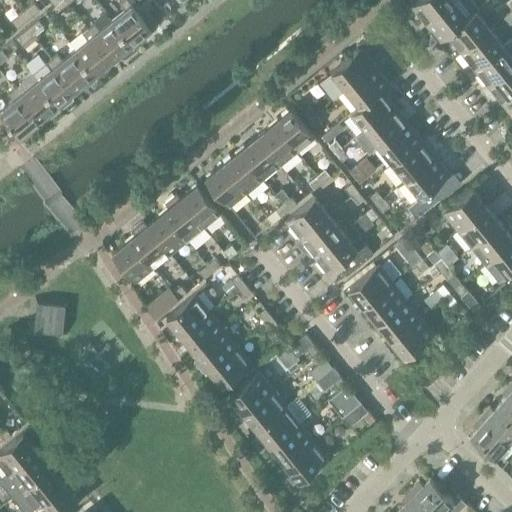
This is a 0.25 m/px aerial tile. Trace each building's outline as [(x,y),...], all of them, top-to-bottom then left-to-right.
[(70,0),(55,0),(53,2),(59,10),(71,0),(70,0)] [(125,8),(113,18),(135,46),(148,36),(145,32),(168,14),(171,11),(171,6),(167,1),(145,19),(129,0),(122,0),(120,2),(125,8)] [(418,0),(412,5),(426,23),(453,0),(418,0)] [(440,40),(448,34),(447,33),(469,16),(468,15),(476,9),(478,7),(472,0),(453,0),(426,23),(440,40)] [(34,1),(23,10),(29,18),(40,8),(34,1)] [(461,50),(490,26),(476,9),(468,15),(469,16),(447,33),(448,34),(461,50)] [(29,18),(23,10),(12,19),(18,27),(29,18)] [(27,27),(34,35),(45,25),(39,18),(27,27)] [(95,22),(89,27),(114,57),(120,52),(123,56),(135,46),(113,18),(100,28),(95,22)] [(461,50),(474,67),(504,43),(490,26),(461,50)] [(22,44),(34,35),(27,27),(16,36),(22,44)] [(88,38),(75,48),(98,76),(111,66),(108,63),(114,57),(89,27),(82,32),(88,38)] [(474,67),(488,84),(511,64),(511,38),(511,37),(504,43),(474,67)] [(346,88),(375,64),(361,47),(332,71),(346,88)] [(58,52),(51,57),(76,87),(82,82),(86,86),(98,76),(75,48),(63,58),(58,52)] [(51,57),(33,72),(61,106),(73,96),(70,92),(76,87),(51,57)] [(381,87),(382,88),(389,82),(375,64),(346,88),(359,104),(359,105),(381,87)] [(511,64),(488,84),(501,100),(511,91),(511,64)] [(33,72),(14,87),(39,118),(45,113),(48,116),(61,106),(33,72)] [(13,99),(0,109),(23,137),(36,126),(33,123),(39,118),(14,87),(8,92),(13,99)] [(366,128),(395,104),(382,88),(381,87),(359,105),(359,104),(351,110),(366,128)] [(511,91),(501,100),(511,113),(511,91)] [(366,128),(356,135),(370,152),(379,145),(409,121),(395,104),(366,128)] [(302,110),(309,118),(315,113),(309,105),(302,110)] [(291,107),(274,121),(298,150),(315,136),(291,107)] [(309,118),(315,126),(322,121),(315,113),(309,118)] [(321,134),(327,141),(344,127),(338,120),(321,134)] [(257,134),(281,164),(298,150),(274,121),(257,134)] [(393,161),(422,138),(409,121),(379,145),(393,161)] [(240,148),(264,177),(281,164),(257,134),(240,148)] [(329,144),(336,152),(343,146),(336,138),(329,144)] [(406,178),(436,154),(422,138),(393,161),(406,178)] [(336,152),(342,160),(349,154),(343,146),(336,152)] [(240,148),(223,161),(247,191),(264,177),(240,148)] [(416,217),(440,198),(431,187),(450,172),(436,154),(406,178),(420,196),(408,206),(416,217)] [(206,176),(230,205),(247,191),(223,161),(206,176)] [(349,169),(356,177),(363,171),(356,163),(349,169)] [(325,168),(317,175),(323,181),(331,175),(325,168)] [(323,181),(317,175),(309,181),(315,188),(323,181)] [(352,195),(358,189),(352,181),(345,187),(352,195)] [(198,182),(180,196),(204,226),(222,211),(198,182)] [(283,201),(289,196),(282,186),(276,191),(283,201)] [(458,228),(487,205),(473,187),(444,211),(458,228)] [(358,189),(352,195),(358,203),(365,197),(358,189)] [(370,194),(377,202),(383,197),(377,189),(370,194)] [(292,195),(284,202),(289,209),(297,202),(292,195)] [(300,237),(329,213),(315,195),(286,219),(300,236),(300,237)] [(204,226),(180,196),(164,210),(187,239),(204,226)] [(383,197),(377,202),(383,210),(390,205),(383,197)] [(289,209),(284,202),(276,208),(281,215),(289,209)] [(471,245),(501,221),(487,205),(458,228),(471,245)] [(379,214),(372,206),(365,212),(372,220),(379,214)] [(276,208),(267,215),(272,222),(281,215),(276,208)] [(187,239),(164,210),(147,223),(170,253),(187,239)] [(313,253),(343,230),(329,213),(300,237),(300,236),(296,239),(305,250),(308,251),(310,249),(313,253)] [(264,229),(272,222),(267,215),(259,222),(264,229)] [(511,235),(501,221),(471,245),(485,262),(511,240),(511,235)] [(147,223),(130,237),(154,266),(170,253),(147,223)] [(343,230),(313,253),(328,271),(338,263),(347,273),(374,252),(360,235),(352,241),(343,230)] [(412,264),(422,257),(404,235),(394,243),(412,264)] [(154,266),(130,237),(112,251),(136,280),(154,266)] [(421,245),(427,253),(434,247),(427,239),(421,245)] [(511,240),(485,262),(499,279),(511,269),(511,240)] [(229,257),(237,250),(232,243),(224,250),(229,257)] [(383,252),(390,260),(401,251),(394,243),(383,252)] [(434,262),(437,265),(441,270),(448,264),(441,256),(434,262)] [(207,264),(208,265),(213,270),(221,264),(215,257),(207,264)] [(423,257),(416,262),(422,270),(429,265),(423,257)] [(364,304),(393,280),(379,263),(349,287),(364,304)] [(207,264),(205,265),(199,270),(205,277),(213,270),(208,265),(207,264)] [(441,270),(454,287),(461,281),(448,264),(441,270)] [(245,281),(238,273),(232,279),(238,287),(245,281)] [(223,285),(228,293),(236,286),(230,279),(223,285)] [(393,280),(364,304),(377,321),(407,297),(393,280)] [(245,281),(238,287),(245,295),(251,289),(245,281)] [(461,281),(454,287),(461,295),(468,289),(461,281)] [(443,296),(450,290),(443,282),(436,288),(443,296)] [(168,284),(144,303),(154,317),(179,298),(173,291),(168,284)] [(173,291),(179,298),(187,291),(181,284),(173,291)] [(468,289),(461,295),(472,309),(479,303),(468,289)] [(450,290),(443,296),(449,304),(456,298),(450,290)] [(196,291),(167,315),(181,333),(210,309),(196,291)] [(67,301),(62,305),(40,302),(34,295),(33,297),(39,304),(37,326),(32,330),(33,331),(38,327),(60,329),(66,337),(67,336),(61,328),(63,306),(68,303),(67,301)] [(407,297),(377,321),(391,338),(420,314),(407,297)] [(265,320),(272,315),(266,307),(259,312),(265,320)] [(210,309),(181,333),(194,350),(224,326),(210,309)] [(420,314),(391,338),(405,355),(434,332),(420,314)] [(279,323),(275,319),(272,315),(265,320),(272,328),(279,323)] [(224,326),(194,350),(198,354),(197,356),(195,360),(203,370),(208,367),(237,343),(224,326)] [(313,355),(320,349),(314,341),(313,342),(306,332),(294,342),(289,337),(285,340),(297,355),(307,347),(313,355)] [(237,343),(208,367),(222,384),(252,360),(237,343)] [(333,366),(326,358),(327,357),(320,349),(313,355),(320,363),(308,372),(315,381),(333,366)] [(340,388),(347,383),(341,375),(340,375),(333,366),(315,381),(322,390),(334,380),(340,388)] [(244,411),(273,387),(259,370),(230,393),(244,411)] [(511,411),(511,382),(511,381),(502,391),(506,394),(500,401),(511,411)] [(340,388),(327,399),(334,407),(354,391),(347,383),(340,388)] [(257,428),(287,404),(273,387),(244,411),(257,428)] [(361,400),(354,391),(334,407),(341,416),(361,400)] [(287,404),(257,428),(271,445),(300,421),(311,412),(298,395),(287,404)] [(341,416),(349,425),(362,415),(369,409),(361,400),(341,416)] [(482,413),(510,439),(511,437),(511,411),(500,401),(494,408),(490,404),(482,413)] [(375,417),(369,409),(362,415),(368,423),(375,417)] [(495,456),(510,439),(482,413),(473,423),(477,426),(470,434),(495,456)] [(285,461),(314,437),(300,421),(271,445),(285,461)] [(6,426),(0,430),(0,435),(3,440),(11,433),(6,426)] [(0,462),(8,473),(38,449),(23,431),(0,450),(0,462)] [(299,479),(328,455),(314,437),(285,461),(289,466),(287,468),(286,473),(293,482),(298,478),(299,479)] [(38,449),(8,473),(0,479),(14,496),(51,466),(38,449)] [(51,466),(14,496),(27,511),(28,511),(35,506),(65,482),(51,466)] [(435,511),(452,511),(464,500),(456,492),(452,496),(431,476),(423,483),(420,479),(411,488),(435,511)] [(65,482),(35,506),(40,511),(64,511),(79,500),(65,482)] [(400,508),(404,511),(435,511),(411,488),(402,497),(406,501),(400,508)]
